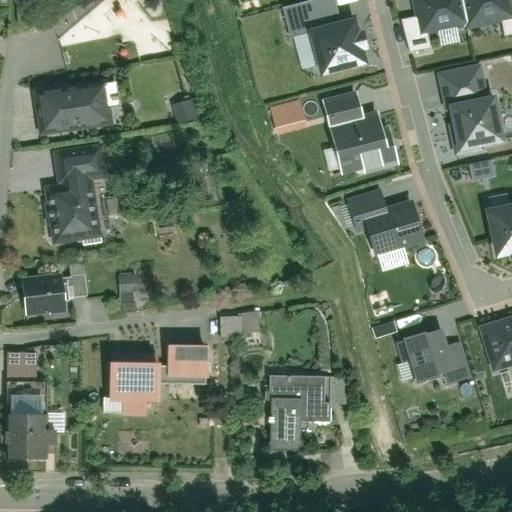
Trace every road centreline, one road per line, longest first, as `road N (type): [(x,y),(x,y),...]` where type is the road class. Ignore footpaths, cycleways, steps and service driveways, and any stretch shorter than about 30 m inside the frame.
road 1 (tertiary): [(0,500),(325,498),(511,470)]
road 2 (residential): [(379,0),(399,82),(412,93),(436,200),(473,284),(511,293)]
road 3 (residential): [(0,339),(212,314)]
road 4 (residential): [(0,242),(12,72),(31,51)]
